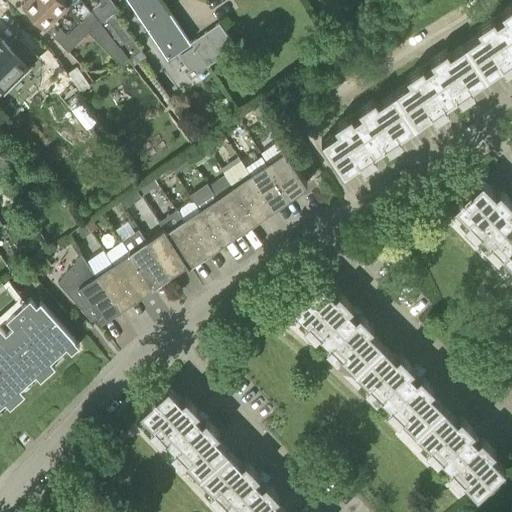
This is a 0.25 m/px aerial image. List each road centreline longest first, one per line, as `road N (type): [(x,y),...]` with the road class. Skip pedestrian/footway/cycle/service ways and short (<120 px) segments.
road 1 (residential): [(511,425),(322,232)]
road 2 (residential): [(336,511),(168,337)]
road 3 (residential): [(0,505),(168,337)]
road 4 (residential): [(322,232),(481,130)]
road 5 (residential): [(168,337),(322,232)]
